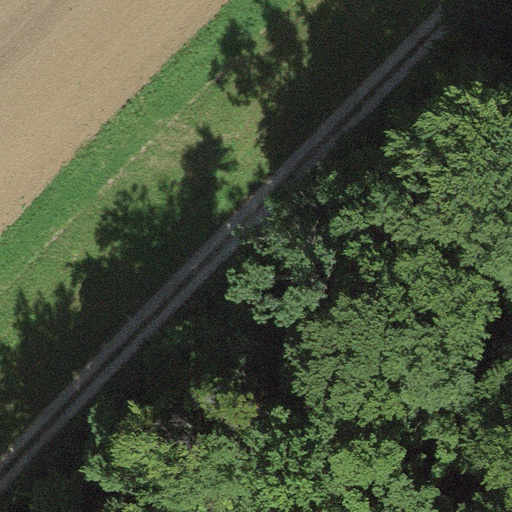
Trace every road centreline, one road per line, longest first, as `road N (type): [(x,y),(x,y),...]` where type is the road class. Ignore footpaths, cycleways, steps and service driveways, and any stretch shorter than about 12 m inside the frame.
road 1 (track): [(463,0),(0,482)]
road 2 (track): [(511,255),(315,511)]
